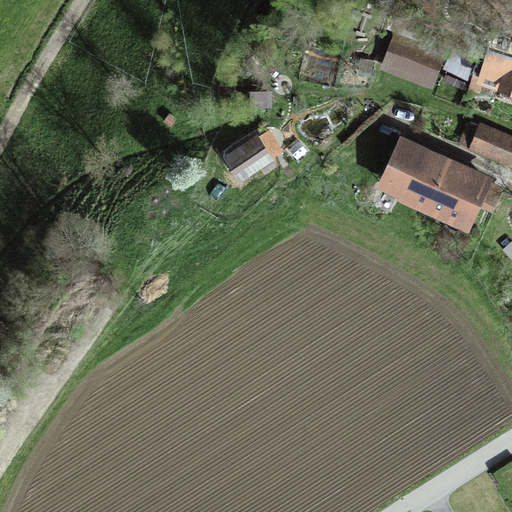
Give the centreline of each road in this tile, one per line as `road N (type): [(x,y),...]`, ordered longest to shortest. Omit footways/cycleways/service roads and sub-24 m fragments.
road 1 (track): [(111,307),(0,478)]
road 2 (track): [(91,0),(0,158)]
road 3 (unclassified): [(408,511),(511,447)]
